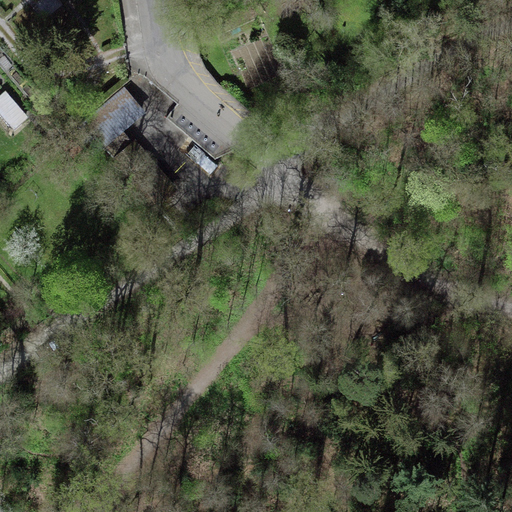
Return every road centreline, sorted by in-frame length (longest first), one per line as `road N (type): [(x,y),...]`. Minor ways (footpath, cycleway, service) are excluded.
road 1 (track): [(317,220),(245,333),(100,511)]
road 2 (track): [(274,165),(240,211),(0,376)]
road 3 (track): [(274,165),(317,220),(433,283),(511,308)]
road 4 (track): [(511,21),(470,37),(274,165)]
road 5 (residential): [(274,165),(177,73),(155,0)]
